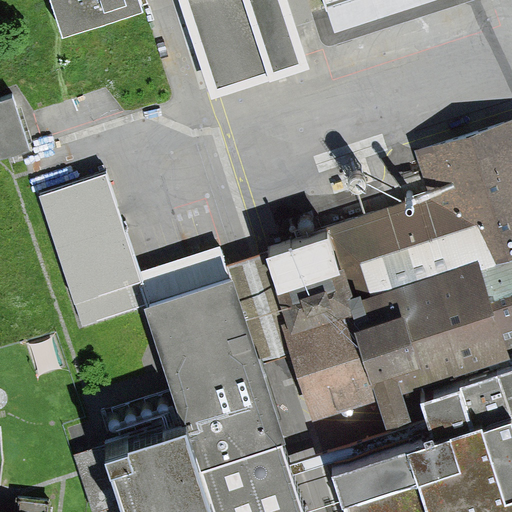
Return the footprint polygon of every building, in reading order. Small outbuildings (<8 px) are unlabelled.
[(52,0),(63,30),(143,3),(142,0),(52,0)] [(214,0),(243,89),(329,61),(308,0),(214,0)] [(12,93),(0,96),(0,154),(29,145),(12,93)] [(511,119),(419,149),(433,192),(456,266),(511,248),(511,119)] [(161,294),(152,266),(119,162),(53,183),(95,314),(161,294)] [(433,192),(326,225),(350,300),(456,266),(433,192)] [(291,318),(350,300),(326,225),(267,244),(291,318)] [(186,414),(200,462),(282,431),(222,248),(152,266),(161,294),(186,414)] [(511,248),(456,266),(350,300),(378,387),(386,413),(408,406),(399,380),(511,343),(511,248)] [(319,406),(378,387),(350,300),(291,318),(319,406)] [(511,361),(498,365),(511,408),(511,361)] [(511,511),(511,408),(498,365),(421,389),(434,430),(331,462),(346,511),(511,511)] [(216,511),(200,462),(186,414),(104,440),(127,511),(216,511)] [(307,511),(282,431),(200,462),(216,511),(307,511)]
